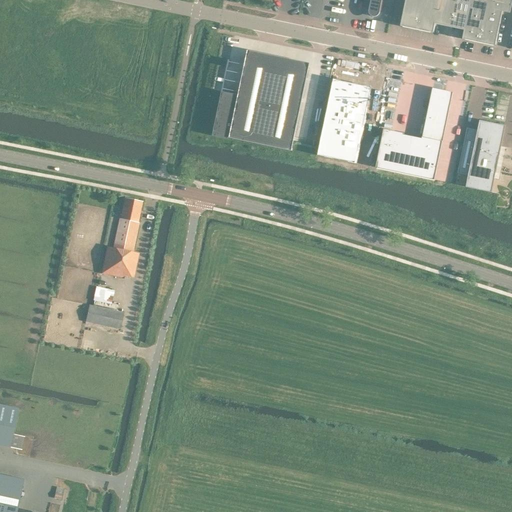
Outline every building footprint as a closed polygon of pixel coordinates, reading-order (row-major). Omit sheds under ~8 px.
[(370,0),(369,9),(369,11),(369,13),(370,14),(372,16),(374,16),(376,16),(378,15),(379,13),(380,11),(381,0),(370,0)] [(405,0),(400,25),(433,32),(435,23),(465,29),(463,38),(495,45),(504,0),(405,0)] [(213,134),(212,135),(228,138),(228,137),(292,150),(309,67),(246,54),(238,94),(237,98),(221,95),(213,133),(213,134)] [(333,80),(317,155),(356,163),(366,115),(361,114),(367,87),(333,80)] [(384,128),(376,167),(435,179),(453,91),(433,87),(422,137),(404,133),(404,132),(384,128)] [(467,127),(457,172),(468,174),(466,186),(467,186),(468,183),(491,188),(490,191),(491,191),(505,125),(504,124),(504,125),(481,121),(481,119),(480,119),(478,129),(467,127)] [(113,247),(132,251),(139,221),(138,221),(142,201),(124,197),(120,217),(119,217),(113,247)] [(100,273),(123,278),(123,275),(131,277),(131,276),(134,277),(139,253),(106,246),(100,273)] [(60,282),(64,283),(72,284),(74,276),(61,274),(60,282)] [(96,286),(95,292),(113,296),(114,290),(96,286)] [(102,325),(111,327),(119,329),(123,312),(88,304),(85,321),(102,325)] [(0,403),(0,444),(9,446),(21,448),(24,436),(12,433),(13,431),(18,407),(0,403)] [(18,511),(25,480),(0,474),(0,511),(18,511)] [(63,488),(56,486),(54,497),(61,499),(63,488)]
